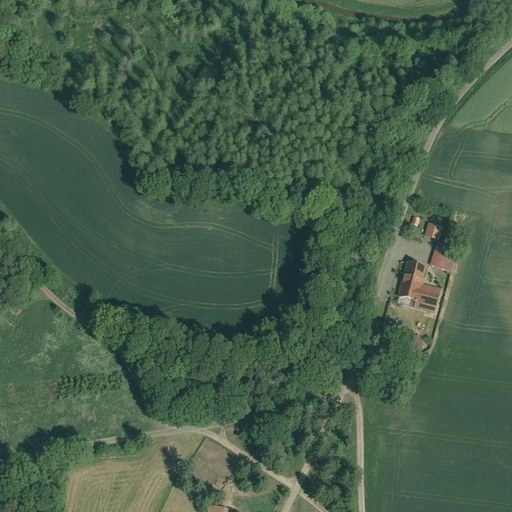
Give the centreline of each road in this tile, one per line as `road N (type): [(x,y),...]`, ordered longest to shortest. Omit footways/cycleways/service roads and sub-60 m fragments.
road 1 (track): [(189,429),(156,416),(122,358),(41,291),(0,241)]
road 2 (track): [(189,429),(268,469),(323,511)]
